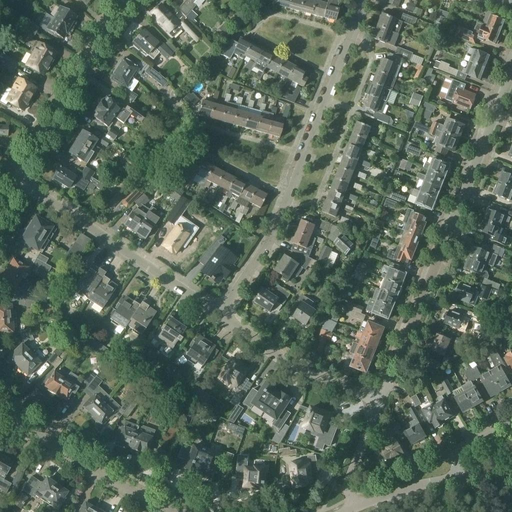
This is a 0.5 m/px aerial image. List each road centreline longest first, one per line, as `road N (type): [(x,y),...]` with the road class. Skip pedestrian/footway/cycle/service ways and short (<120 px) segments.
road 1 (residential): [(220,314),(271,238),(364,0)]
road 2 (residential): [(380,400),(511,81)]
road 3 (residential): [(220,314),(14,184)]
road 4 (residential): [(14,184),(126,0)]
road 5 (residential): [(175,511),(0,413)]
road 6 (residential): [(380,400),(309,372),(220,314)]
